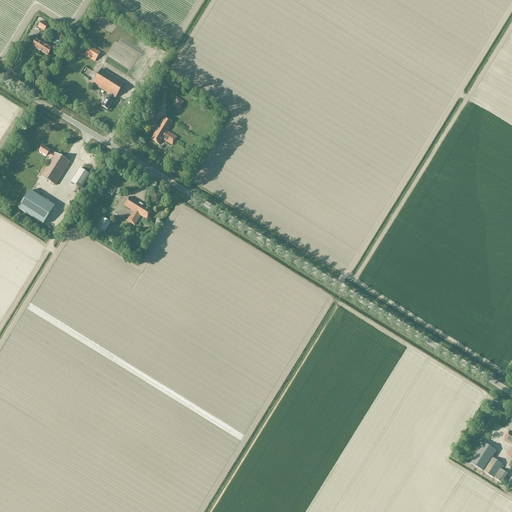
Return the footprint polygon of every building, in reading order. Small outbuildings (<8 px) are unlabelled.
[(41,22),(38,27),(44,32),(48,26),(41,22)] [(41,39),(38,42),(36,40),(37,38),(34,36),(30,42),(33,44),(32,46),(37,50),(44,39),(42,38),(41,39)] [(45,42),(44,41),(46,39),(45,38),(46,37),(44,36),(42,38),(44,39),(37,50),(42,53),(46,46),(43,45),(45,42)] [(48,44),(46,46),(42,53),(48,56),(52,49),(51,49),(52,47),(48,44)] [(95,62),(100,53),(90,47),(84,56),(95,62)] [(115,99),(124,84),(102,70),(92,85),(110,96),(107,100),(106,99),(102,107),(107,111),(112,103),(111,102),(114,98),(115,99)] [(172,145),(177,138),(167,132),(172,123),(164,118),(150,140),(159,145),(162,140),(172,145)] [(56,186),(70,164),(55,155),(54,156),(50,153),(51,152),(43,147),(39,153),(47,158),(48,157),(52,160),(41,177),(56,186)] [(81,190),(90,175),(80,168),(70,183),(81,190)] [(112,197),(117,190),(109,186),(105,193),(112,197)] [(54,207),(29,191),(18,209),(43,225),(54,207)] [(146,219),(151,211),(129,197),(124,206),(132,211),(126,221),(134,226),(140,216),(146,219)] [(102,236),(111,223),(103,217),(94,231),(102,236)] [(483,443),(470,463),(502,483),(508,474),(500,469),(502,465),(491,458),(496,451),(483,443)]
